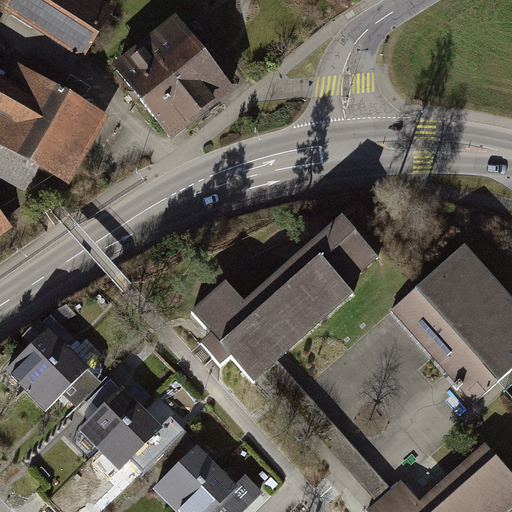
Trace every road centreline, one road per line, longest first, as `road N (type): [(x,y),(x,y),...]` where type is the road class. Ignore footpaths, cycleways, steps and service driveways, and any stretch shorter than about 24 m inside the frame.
road 1 (secondary): [(348,152),(274,164),(187,192),(0,308)]
road 2 (unclassified): [(348,152),(344,85),(352,46),(413,0)]
road 3 (secondary): [(511,158),(348,152)]
